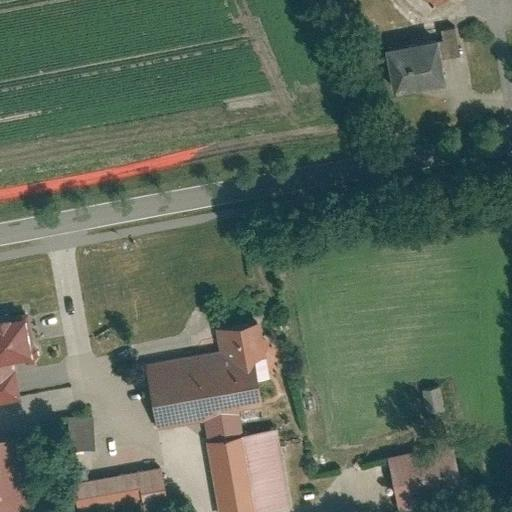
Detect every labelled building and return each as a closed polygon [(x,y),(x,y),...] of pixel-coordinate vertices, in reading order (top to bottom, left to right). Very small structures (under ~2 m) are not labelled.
[(425,0),(435,9),(442,0),(425,0)] [(441,41),(382,53),(390,99),(443,89),(438,61),(459,57),(454,29),(439,32),(441,41)] [(26,313),(0,317),(0,404),(20,400),(13,363),(35,359),(26,313)] [(220,352),(142,366),(154,430),(204,420),(221,511),(262,511),(288,507),(274,433),(240,440),(235,412),(260,407),(255,381),(271,378),(261,325),(216,333),(220,352)] [(423,386),(428,408),(446,405),(441,382),(423,386)] [(90,418),(59,418),(60,455),(91,455),(90,418)] [(33,511),(30,443),(0,444),(0,511),(33,511)] [(453,446),(388,459),(399,511),(463,498),(453,446)] [(158,467),(72,486),(77,511),(92,511),(120,506),(120,511),(130,511),(166,504),(158,467)]
